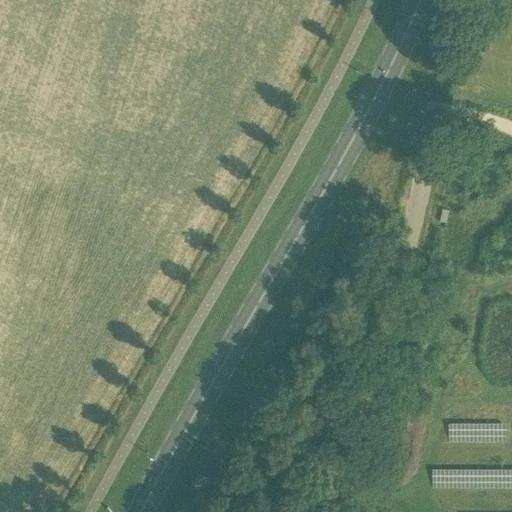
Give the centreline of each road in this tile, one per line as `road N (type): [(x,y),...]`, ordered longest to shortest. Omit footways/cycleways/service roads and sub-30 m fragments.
road 1 (primary): [(143,511),(379,87),(419,0)]
road 2 (residential): [(318,511),(390,307),(435,108)]
